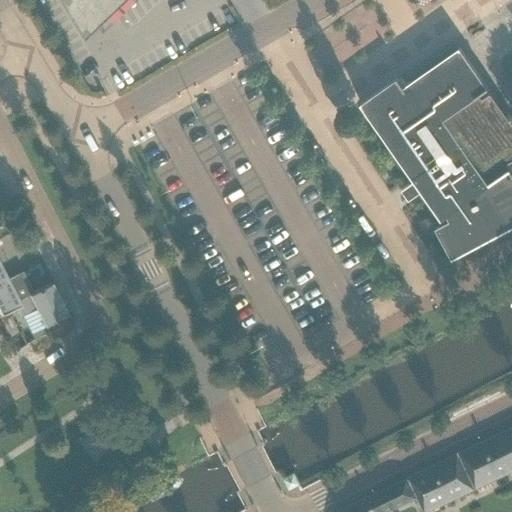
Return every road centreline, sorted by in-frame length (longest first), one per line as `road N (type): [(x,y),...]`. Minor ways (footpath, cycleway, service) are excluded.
road 1 (tertiary): [(273,511),(81,135)]
road 2 (residential): [(0,143),(97,325),(0,396)]
road 3 (tertiary): [(303,511),(511,405)]
road 4 (residential): [(422,294),(309,113)]
road 5 (unclassified): [(81,135),(263,32)]
